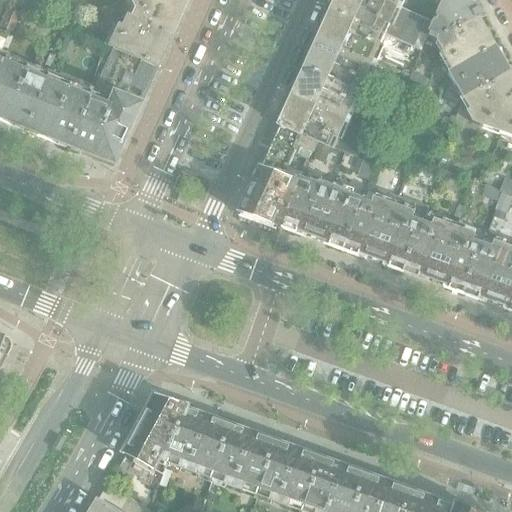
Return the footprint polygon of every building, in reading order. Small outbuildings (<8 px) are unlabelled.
[(154,65),(183,0),(130,0),(133,9),(130,17),(128,16),(124,25),(119,23),(110,44),(154,65)] [(398,0),(337,0),(332,13),(382,36),(398,0)] [(480,19),(485,16),(482,10),(475,0),(443,0),(444,0),(432,28),(429,33),(439,38),(438,41),(444,52),(442,53),(452,71),(450,71),(452,74),(495,48),(479,20),(480,19)] [(0,27),(12,32),(20,14),(6,8),(0,23),(0,27)] [(358,91),(382,36),(332,13),(307,68),(358,91)] [(77,33),(82,23),(69,17),(64,28),(77,33)] [(109,164),(154,65),(110,44),(107,43),(105,49),(119,55),(117,59),(109,55),(91,94),(87,93),(65,149),(78,154),(81,153),(109,164)] [(500,132),(511,99),(511,76),(495,48),(452,74),(470,105),(465,107),(474,123),(500,132)] [(49,68),(53,58),(48,56),(44,65),(49,68)] [(23,132),(46,76),(4,58),(0,68),(0,120),(11,125),(12,128),(23,132)] [(350,124),(355,112),(369,118),(377,100),(357,91),(358,91),(307,68),(280,128),(318,145),(319,143),(357,157),(367,132),(350,124)] [(65,149),(87,93),(63,83),(46,76),(23,132),(34,137),(37,136),(54,142),(55,145),(65,149)] [(511,99),(500,132),(511,136),(511,99)] [(427,124),(431,116),(419,111),(415,119),(427,124)] [(450,133),(455,119),(451,117),(449,120),(445,118),(441,129),(450,133)] [(282,180),(297,147),(310,153),(311,152),(314,153),(318,145),(280,128),(275,140),(274,139),(273,141),(274,141),(268,155),(267,154),(267,156),(261,170),(261,169),(260,172),(255,184),(254,184),(253,186),(254,186),(248,198),(247,200),(242,212),(241,212),(240,214),(282,229),(298,186),(282,180)] [(325,164),(330,149),(319,145),(313,159),(325,164)] [(447,171),(452,159),(443,156),(438,167),(447,171)] [(200,194),(206,180),(184,170),(181,177),(179,176),(173,189),(180,192),(183,188),(200,194)] [(511,181),(505,179),(500,193),(502,194),(509,196),(511,189),(511,181)] [(344,252),(361,204),(354,202),(355,197),(317,183),(316,186),(308,183),(307,185),(299,182),(298,186),(282,229),(297,235),(298,231),(331,243),(330,247),(344,252)] [(398,197),(403,185),(399,184),(394,195),(398,197)] [(485,187),(481,197),(496,203),(500,193),(485,187)] [(504,221),(511,199),(511,197),(509,196),(502,194),(493,217),(504,221)] [(404,274),(421,226),(408,221),(409,217),(375,205),(374,209),(361,204),(344,252),(359,257),(360,254),(375,259),(391,265),(390,268),(404,274)] [(459,219),(463,207),(458,205),(454,217),(459,219)] [(465,296),(482,248),(468,243),(469,239),(435,226),(434,231),(421,226),(404,274),(419,279),(421,275),(451,287),(450,290),(465,296)] [(511,312),(511,254),(496,248),(494,253),(482,248),(465,296),(479,301),(481,297),(511,308),(510,312),(511,312)] [(168,461),(187,408),(174,403),(174,404),(157,398),(126,455),(163,473),(168,461)] [(212,477),(230,425),(219,420),(215,422),(199,416),(197,413),(188,409),(188,408),(187,408),(168,461),(212,477)] [(257,493),(276,441),(264,437),(261,438),(244,432),(242,429),(230,425),(212,477),(257,493)] [(59,452),(66,440),(59,436),(52,448),(59,452)] [(302,510),(321,457),(309,453),(306,455),(289,449),(288,445),(276,441),(257,493),(302,510)] [(306,511),(352,511),(366,474),(354,470),(351,471),(334,465),(333,462),(321,457),(302,510),(306,511)] [(166,486),(171,471),(166,469),(160,485),(166,486)] [(403,511),(411,490),(399,486),(396,488),(379,481),(378,478),(366,474),(352,511),(403,511)] [(129,499),(108,487),(101,498),(122,510),(129,499)] [(454,511),(457,507),(444,503),(441,504),(424,498),(423,495),(411,490),(403,511),(454,511)] [(211,503),(214,494),(209,492),(205,501),(211,503)] [(129,499),(122,510),(124,511),(129,511),(134,503),(129,499)] [(116,511),(99,502),(92,511),(116,511)] [(134,503),(129,511),(136,511),(140,506),(134,503)]
